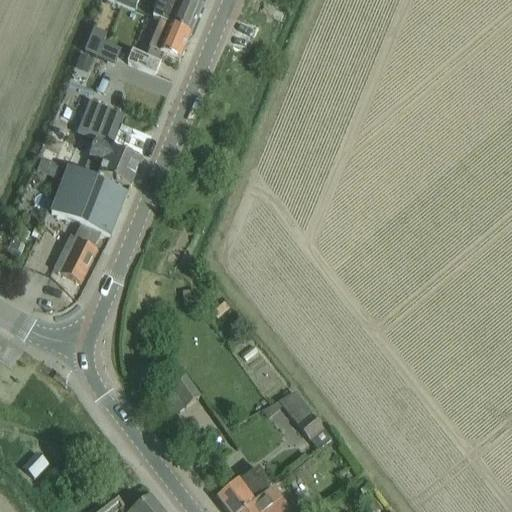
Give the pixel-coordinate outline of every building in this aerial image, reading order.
[(133,11),(136,0),(110,0),(110,3),(133,11)] [(189,37),(201,7),(182,0),(159,0),(152,19),(161,23),(160,25),(189,37)] [(179,63),(189,37),(160,25),(150,51),(147,58),(132,53),(127,66),(154,76),(162,56),(179,63)] [(114,66),(120,51),(103,43),(99,51),(86,46),(83,53),(114,66)] [(87,76),(93,61),(81,56),(75,71),(87,76)] [(99,133),(96,142),(110,148),(113,141),(134,149),(139,134),(119,127),(120,125),(105,119),(99,133)] [(129,188),(141,160),(110,148),(96,142),(88,160),(105,167),(101,177),(129,188)] [(109,238),(126,194),(108,186),(69,170),(50,216),(80,228),(73,241),(70,239),(61,254),(52,271),(79,285),(96,252),(92,250),(100,235),(109,238)] [(185,409),(199,398),(184,377),(170,388),(185,409)] [(310,443),(312,442),(313,441),(313,440),(322,432),(310,417),(297,427),(310,443)] [(33,481),(47,465),(36,455),(22,471),(33,481)] [(245,511),(273,491),(261,475),(241,490),(237,484),(216,500),(224,511),(245,511)] [(288,511),(289,511),(273,491),(245,511),(288,511)] [(117,511),(123,508),(113,495),(91,511),(117,511)] [(161,511),(151,499),(134,511),(161,511)]
